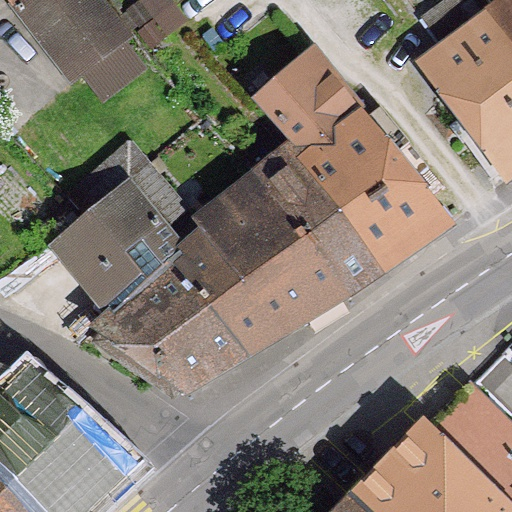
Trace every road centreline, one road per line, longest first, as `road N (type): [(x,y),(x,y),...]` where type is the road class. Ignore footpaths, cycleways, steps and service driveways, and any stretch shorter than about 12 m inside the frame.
road 1 (primary): [(206,484),(511,252)]
road 2 (residential): [(206,484),(47,358),(0,331)]
